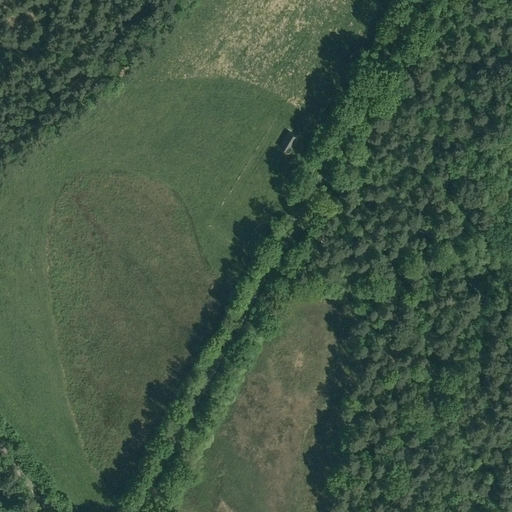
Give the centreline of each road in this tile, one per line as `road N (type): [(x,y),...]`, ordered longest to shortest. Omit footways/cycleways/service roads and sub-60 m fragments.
road 1 (track): [(336,145),(128,511)]
road 2 (track): [(352,157),(511,383)]
road 3 (track): [(374,511),(369,477),(388,410),(469,322)]
road 4 (track): [(417,0),(336,145)]
road 5 (track): [(361,163),(405,105),(454,100)]
